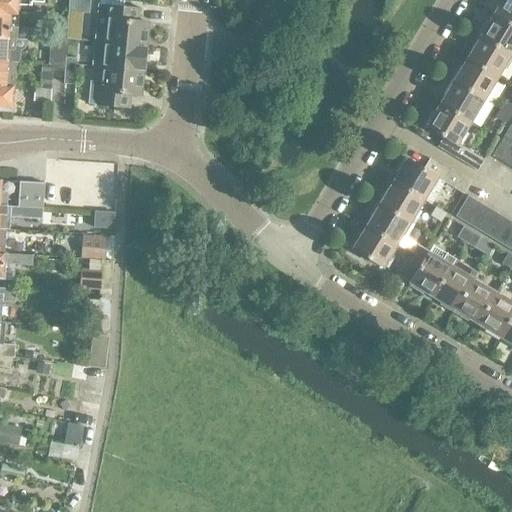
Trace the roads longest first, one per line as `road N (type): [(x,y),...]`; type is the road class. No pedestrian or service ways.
road 1 (residential): [(288,256),(176,146),(0,139)]
road 2 (residential): [(511,389),(288,256)]
road 3 (residential): [(288,256),(374,117)]
road 4 (residential): [(374,117),(511,199)]
road 5 (residential): [(374,117),(446,0)]
